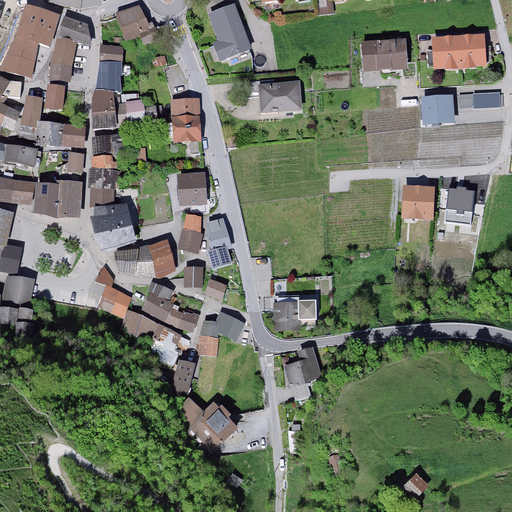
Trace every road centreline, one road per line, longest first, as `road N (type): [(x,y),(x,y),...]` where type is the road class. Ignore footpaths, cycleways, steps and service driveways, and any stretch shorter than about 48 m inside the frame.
road 1 (tertiary): [(255,320),(220,155),(172,12)]
road 2 (tertiary): [(511,343),(421,329),(285,346),(261,337),(255,320)]
road 3 (residential): [(511,108),(502,168),(344,184)]
road 4 (residential): [(255,320),(163,281),(121,277),(95,255)]
road 5 (track): [(269,343),(280,481),(275,511)]
road 6 (residential): [(95,255),(94,277),(71,289),(43,285),(26,270),(36,220)]
road 7 (track): [(173,511),(58,447)]
